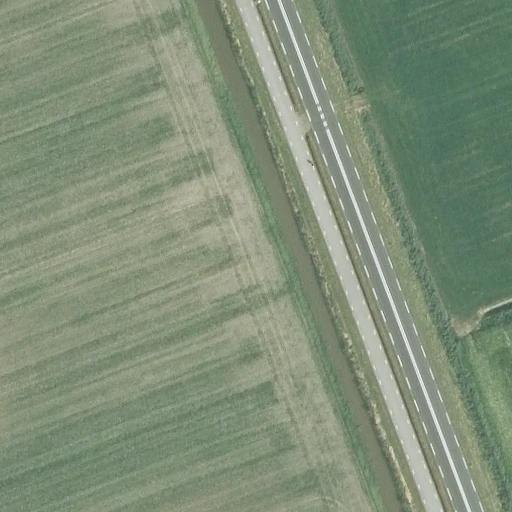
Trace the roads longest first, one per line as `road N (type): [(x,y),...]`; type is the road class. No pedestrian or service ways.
road 1 (primary): [(472,511),(281,0)]
road 2 (unclassified): [(434,511),(243,0)]
